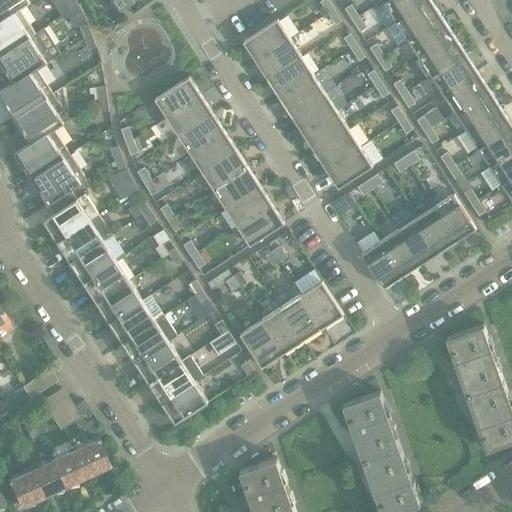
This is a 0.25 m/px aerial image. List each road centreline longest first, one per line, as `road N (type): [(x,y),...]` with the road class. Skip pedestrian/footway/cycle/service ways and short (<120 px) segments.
road 1 (residential): [(396,333),(178,0)]
road 2 (residential): [(166,482),(4,241)]
road 3 (residential): [(166,482),(396,333)]
road 4 (residential): [(396,333),(511,259)]
